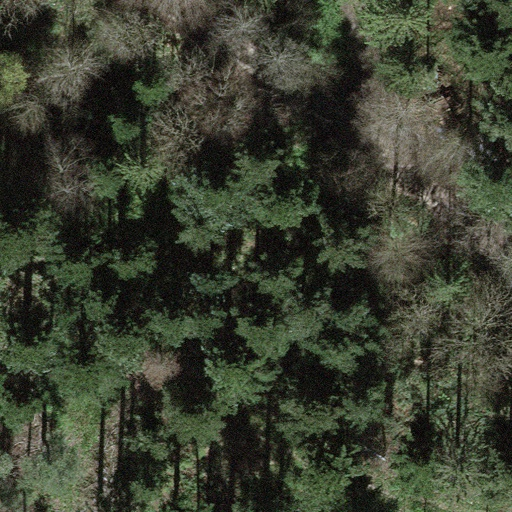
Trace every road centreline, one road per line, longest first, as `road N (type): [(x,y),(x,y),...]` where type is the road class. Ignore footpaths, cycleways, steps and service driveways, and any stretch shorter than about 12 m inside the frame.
road 1 (track): [(511,270),(395,158),(156,0)]
road 2 (track): [(356,0),(395,158)]
